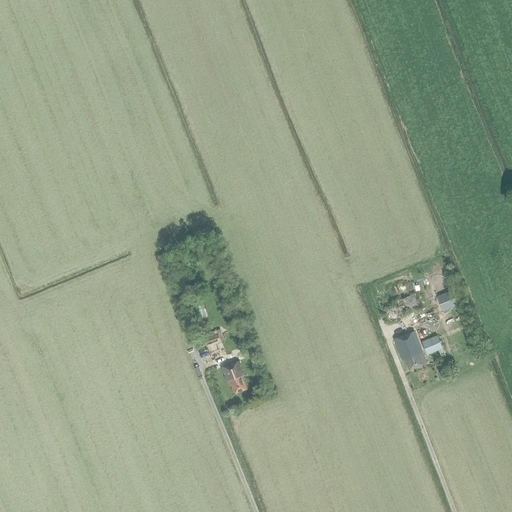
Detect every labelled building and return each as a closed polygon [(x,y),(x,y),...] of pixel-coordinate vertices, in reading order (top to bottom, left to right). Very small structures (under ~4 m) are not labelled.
[(439,300),(443,312),(458,305),(452,290),(443,294),(445,297),(439,300)] [(401,319),(421,310),(414,293),(395,302),(401,319)] [(195,302),(198,318),(209,316),(205,300),(195,302)] [(398,320),(394,309),(384,314),(388,324),(398,320)] [(414,331),(394,339),(402,360),(405,359),(409,369),(427,363),(423,352),(421,353),(421,351),(414,331)] [(210,356),(216,354),(212,345),(220,342),(217,334),(204,340),(210,356)] [(423,347),(427,355),(433,352),(442,348),(437,336),(428,340),(428,339),(421,342),(423,347)] [(242,376),(244,375),(238,361),(221,368),(227,382),(229,381),(234,394),(247,389),(242,376)]
